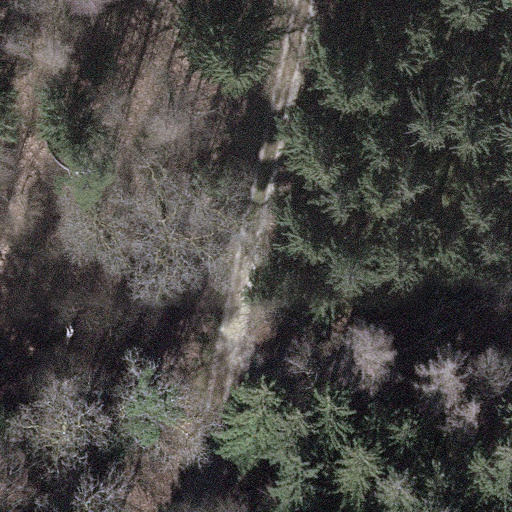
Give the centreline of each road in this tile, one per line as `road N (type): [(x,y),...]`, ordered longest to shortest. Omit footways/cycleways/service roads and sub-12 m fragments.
road 1 (track): [(314,0),(181,511)]
road 2 (track): [(186,490),(511,286)]
